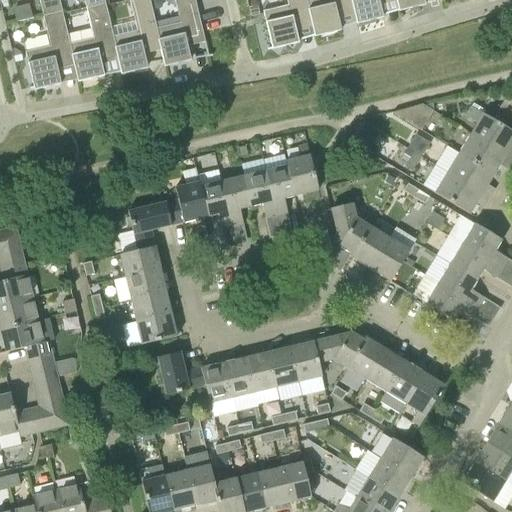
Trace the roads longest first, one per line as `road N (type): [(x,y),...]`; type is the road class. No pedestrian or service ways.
road 1 (track): [(0,191),(511,70)]
road 2 (residential): [(245,73),(511,0)]
road 3 (residential): [(171,259),(177,245),(298,219),(312,231),(337,324)]
road 4 (residential): [(4,120),(245,73)]
road 5 (residential): [(337,324),(209,355),(191,342),(171,259)]
road 6 (residential): [(499,354),(439,355),(363,309),(337,324)]
road 7 (residential): [(419,511),(490,394),(499,354)]
